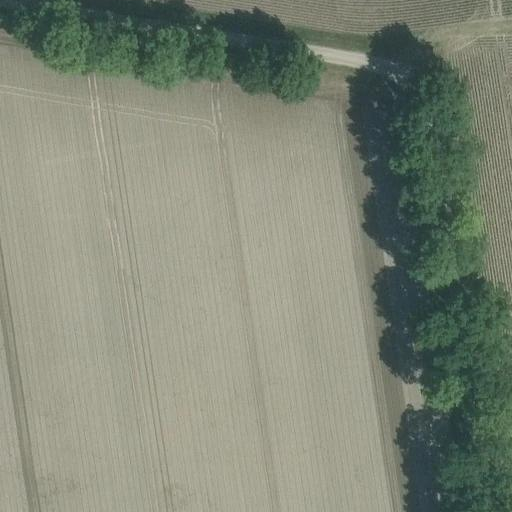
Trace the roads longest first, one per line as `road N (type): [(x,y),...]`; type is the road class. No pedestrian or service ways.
road 1 (unclassified): [(0,0),(376,63),(418,81),(490,511)]
road 2 (unknown): [(511,28),(429,41),(402,70)]
